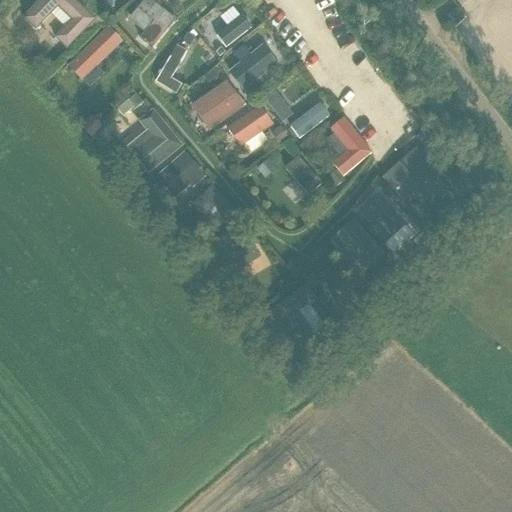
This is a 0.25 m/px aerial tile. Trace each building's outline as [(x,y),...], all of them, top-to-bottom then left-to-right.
[(95,19),(74,0),(38,0),(21,18),(34,31),(56,7),(70,20),(53,38),(66,50),(95,19)] [(97,0),(97,12),(110,13),(111,0),(97,0)] [(160,0),(145,0),(138,10),(153,22),(140,39),(153,49),(176,20),(157,5),(161,0),(160,0)] [(174,0),(173,0),(167,5),(174,16),(182,10),(174,0)] [(110,28),(69,66),(83,81),(97,68),(124,43),(110,28)] [(176,45),(154,83),(175,95),(182,83),(172,77),(187,51),(176,45)] [(220,49),(215,53),(219,58),(224,53),(220,49)] [(275,68),(261,51),(229,76),(242,94),(275,68)] [(212,70),(203,78),(208,84),(217,76),(212,70)] [(209,131),(242,108),(225,85),(193,108),(209,131)] [(255,99),(262,93),(256,86),(248,92),(255,99)] [(266,101),(272,110),(281,103),(275,94),(266,101)] [(136,95),(126,102),(133,110),(142,103),(136,95)] [(298,138),(330,118),(321,104),(289,124),(298,138)] [(243,144),(270,125),(259,109),(232,127),(243,144)] [(146,132),(126,149),(131,155),(147,173),(181,146),(152,111),(138,122),(146,132)] [(88,120),(82,125),(92,134),(101,125),(95,120),(88,120)] [(370,154),(343,121),(331,132),(347,152),(332,165),(342,178),(370,154)] [(280,127),(271,134),(279,145),(288,138),(280,127)] [(424,130),(415,138),(424,147),(433,140),(424,130)] [(307,140),(299,147),(304,154),(313,147),(307,140)] [(438,174),(417,148),(380,180),(401,206),(438,174)] [(205,178),(183,152),(157,176),(176,198),(189,186),(191,189),(205,178)] [(286,208),(319,183),(298,156),(266,182),(286,208)] [(267,160),(256,170),(264,179),(275,169),(267,160)] [(336,171),(326,179),(333,189),(344,181),(336,171)] [(235,215),(212,190),(191,209),(214,234),(235,215)] [(476,192),(464,202),(474,214),(486,204),(476,192)] [(176,212),(169,204),(162,210),(168,218),(176,212)] [(404,230),(385,207),(375,215),(366,205),(355,214),(383,248),(404,230)] [(384,254),(353,219),(329,241),(361,275),(384,254)] [(259,261),(246,240),(217,259),(216,265),(217,271),(220,275),(224,279),(231,279),(259,261)] [(410,263),(401,270),(411,282),(420,274),(410,263)] [(334,267),(321,277),(333,292),(346,282),(334,267)] [(273,309),(264,316),(292,352),(301,345),(315,334),(298,312),(316,299),(305,285),(273,309)]
